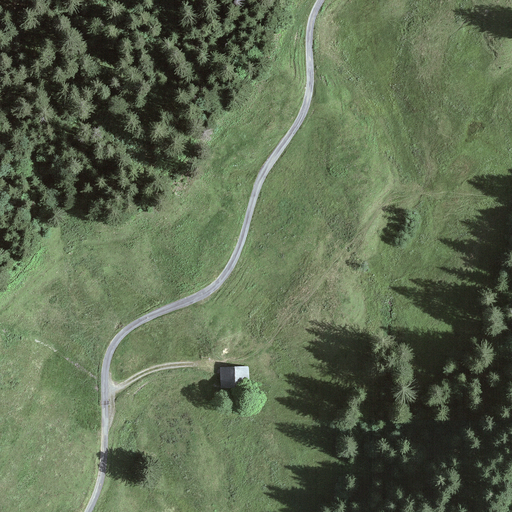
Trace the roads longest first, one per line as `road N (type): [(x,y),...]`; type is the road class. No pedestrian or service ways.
road 1 (track): [(87,511),(102,468),(111,347),(138,321),(207,291),(230,266),(262,174),(306,104),(309,29),(321,0)]
road 2 (track): [(0,139),(71,76),(133,0)]
